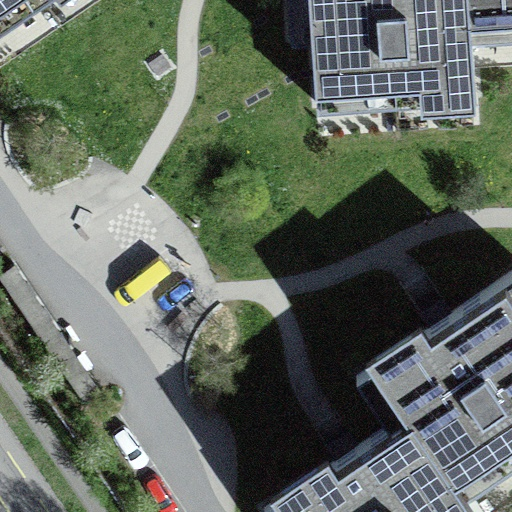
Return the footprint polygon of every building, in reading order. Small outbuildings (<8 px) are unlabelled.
[(0,0),(0,23),(34,0),(0,0)] [(475,91),(471,34),(468,0),(291,0),(292,9),(313,7),(320,103),(475,91)] [(511,0),(468,0),(471,34),(511,31),(511,0)] [(412,410),(466,490),(511,459),(511,273),(443,319),(360,374),(393,424),(412,410)] [(412,410),(393,424),(349,452),(266,508),(268,511),(480,511),(466,490),(412,410)]
